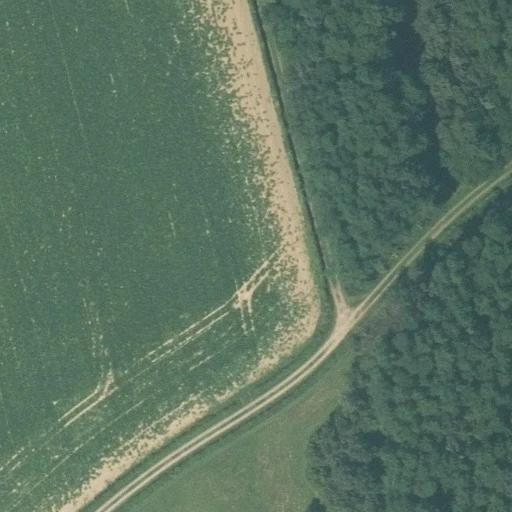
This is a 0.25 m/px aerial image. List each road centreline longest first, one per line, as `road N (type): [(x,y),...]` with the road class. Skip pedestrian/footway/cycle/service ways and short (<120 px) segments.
road 1 (track): [(345,330),(260,0)]
road 2 (track): [(345,330),(308,369),(101,511)]
road 3 (track): [(511,164),(431,232),(345,330)]
